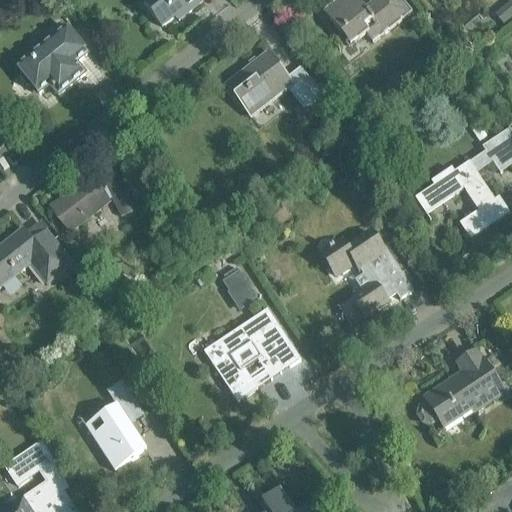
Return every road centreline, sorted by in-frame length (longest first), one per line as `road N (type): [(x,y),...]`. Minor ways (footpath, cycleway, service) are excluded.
road 1 (residential): [(511,270),(151,511)]
road 2 (residential): [(0,204),(254,0)]
road 3 (unknown): [(351,375),(414,511)]
road 4 (unknown): [(389,511),(311,401)]
